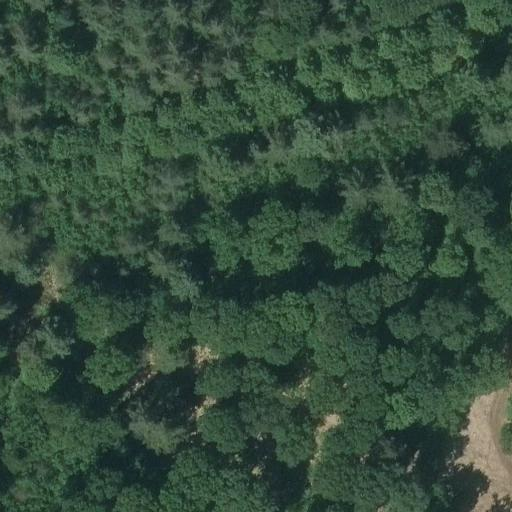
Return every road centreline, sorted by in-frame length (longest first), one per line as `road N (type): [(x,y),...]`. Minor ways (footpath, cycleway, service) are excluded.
road 1 (track): [(0,177),(511,18)]
road 2 (track): [(0,314),(376,511)]
road 3 (track): [(385,511),(511,212)]
road 4 (track): [(77,0),(121,140)]
